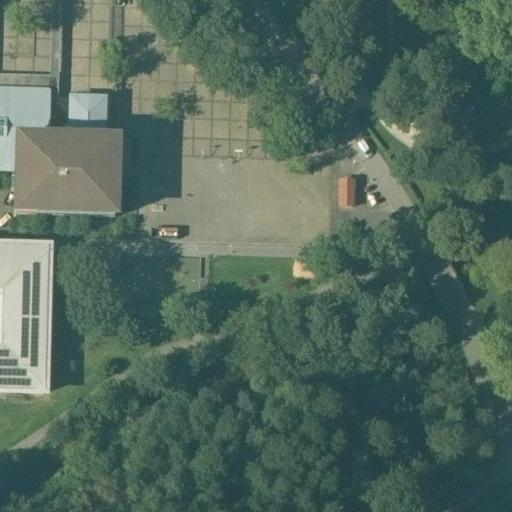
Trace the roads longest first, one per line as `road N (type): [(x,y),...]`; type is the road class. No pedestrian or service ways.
road 1 (residential): [(249,0),(419,235)]
road 2 (residential): [(419,235),(472,342),(511,456)]
